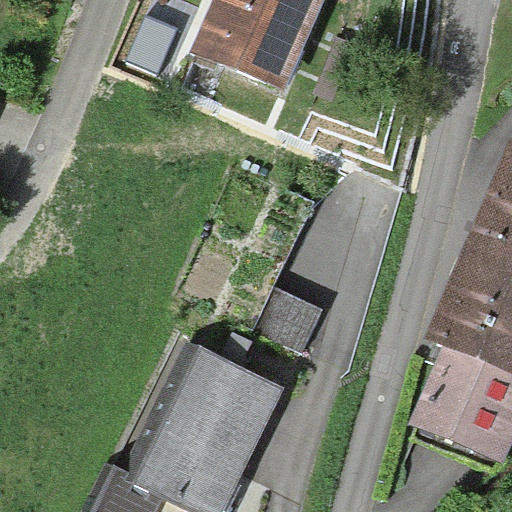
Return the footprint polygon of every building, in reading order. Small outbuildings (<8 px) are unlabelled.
[(216,0),(191,59),(284,98),(326,0),(216,0)] [(511,145),(511,146),(484,211),(447,294),(425,345),(442,352),(511,382),(511,145)] [(274,289),(252,333),(301,358),(323,313),(274,289)] [(511,382),(442,352),(409,431),(505,471),(511,454),(511,382)] [(227,511),(285,395),(201,354),(140,479),(116,468),(94,511),(227,511)]
